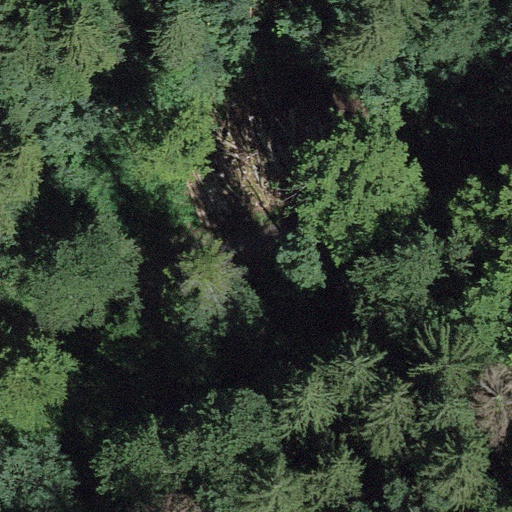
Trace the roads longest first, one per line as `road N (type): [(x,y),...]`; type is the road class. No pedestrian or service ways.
road 1 (track): [(0,325),(265,238),(511,188)]
road 2 (track): [(200,511),(256,320)]
